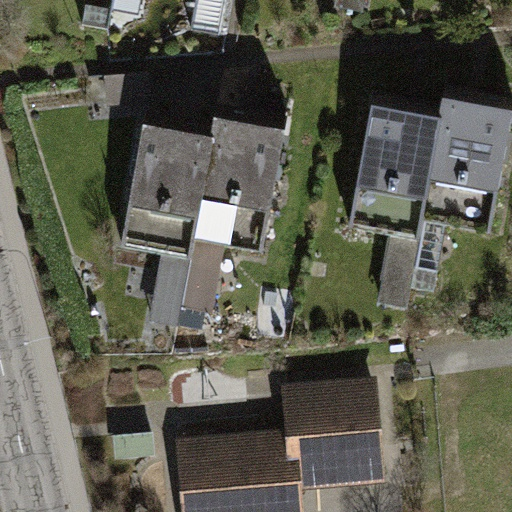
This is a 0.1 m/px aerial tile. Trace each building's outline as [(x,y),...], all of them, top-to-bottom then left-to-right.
[(510,109),(444,97),(439,126),(422,219),(488,231),(510,109)] [(283,119),(212,106),(206,140),(189,227),(260,241),(283,119)] [(439,126),(369,114),(349,226),(419,239),(422,219),(439,126)] [(206,140),(138,127),(114,251),(182,263),(189,227),(206,140)] [(415,305),(420,239),(389,237),(385,303),(415,305)] [(381,481),(376,380),(279,385),(282,438),(171,445),(174,511),(303,511),(302,485),(381,481)]
